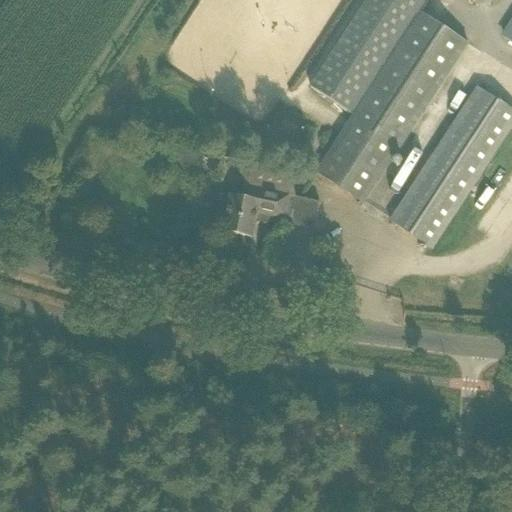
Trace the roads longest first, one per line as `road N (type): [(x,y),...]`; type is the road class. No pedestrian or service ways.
road 1 (tertiary): [(470,346),(164,299),(0,249)]
road 2 (unclassified): [(461,511),(470,346)]
